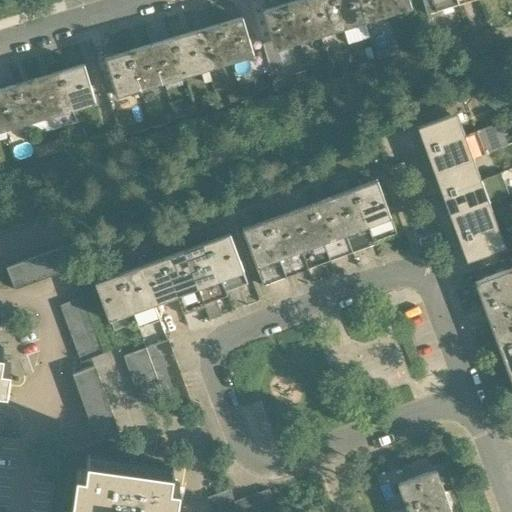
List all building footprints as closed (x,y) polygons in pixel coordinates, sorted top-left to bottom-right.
[(321,37),(309,0),(302,0),(286,5),(298,44),(321,37)] [(343,30),(334,0),(309,0),(321,37),(343,30)] [(366,23),(358,0),(334,0),(343,30),(366,23)] [(388,17),(383,0),(358,0),(366,23),(388,17)] [(408,0),(383,0),(388,17),(412,10),(408,0)] [(420,0),(426,16),(436,13),(431,0),(420,0)] [(459,6),(457,0),(431,0),(436,13),(459,6)] [(298,44),(286,5),(263,12),(275,50),(298,44)] [(242,18),(219,25),(229,59),(252,52),(245,27),(242,18)] [(196,32),(207,66),(229,59),(219,25),(196,32)] [(351,32),(359,59),(372,55),(364,28),(351,32)] [(174,38),(184,73),(207,66),(196,32),(174,38)] [(151,45),(161,79),(184,73),(174,38),(151,45)] [(161,79),(151,45),(129,52),(140,90),(163,84),(161,79)] [(140,90),(129,52),(105,58),(117,97),(140,90)] [(84,65),(61,72),(73,111),(96,104),(84,65)] [(208,70),(201,72),(204,83),(211,81),(208,70)] [(296,82),(307,79),(305,71),(294,74),(296,82)] [(73,111),(61,72),(38,79),(50,118),(73,111)] [(50,118),(38,79),(16,85),(28,125),(50,118)] [(243,98),(258,94),(254,80),(239,84),(243,98)] [(28,125),(16,85),(0,90),(0,114),(5,131),(28,125)] [(497,112),(505,101),(494,92),(485,103),(497,112)] [(238,93),(228,95),(230,102),(240,100),(238,93)] [(187,115),(182,99),(169,103),(174,119),(187,115)] [(427,151),(466,136),(458,114),(427,125),(418,127),(427,151)] [(466,136),(427,151),(435,173),(474,159),(474,158),(486,154),(478,132),(466,136)] [(488,152),(501,147),(496,132),(483,136),(488,152)] [(33,147),(37,159),(60,153),(56,140),(33,147)] [(474,159),(435,173),(443,195),(482,181),(474,159)] [(501,174),(482,181),(443,195),(451,217),(482,207),(509,196),(501,174)] [(376,181),(355,189),(375,242),(395,234),(396,237),(397,237),(376,181)] [(375,242),(355,189),(332,197),(352,253),(376,245),(375,242)] [(352,253),(332,197),(310,206),(330,261),(352,253)] [(309,269),(330,261),(310,206),(288,213),(309,269)] [(482,207),(451,217),(460,240),(468,262),(476,259),(498,252),(482,207)] [(309,269),(288,213),(266,222),(286,278),(309,270),(309,269)] [(286,278),(266,222),(259,224),(243,230),(246,238),(264,287),(286,278)] [(207,243),(225,293),(227,297),(228,297),(226,291),(246,284),(247,285),(248,285),(233,243),(230,234),(207,243)] [(225,293),(207,243),(185,251),(203,301),(225,293)] [(53,251),(61,274),(72,270),(64,247),(53,251)] [(41,255),(49,278),(61,274),(53,251),(41,255)] [(205,308),(203,301),(185,251),(163,259),(177,297),(184,316),(205,308)] [(30,260),(38,282),(49,278),(41,255),(30,260)] [(177,297),(163,259),(141,267),(155,305),(177,297)] [(18,264),(26,286),(38,282),(30,260),(18,264)] [(26,286),(18,264),(7,268),(15,291),(26,286)] [(118,276),(132,314),(138,332),(161,324),(155,305),(141,267),(118,276)] [(484,305),(511,295),(511,269),(484,280),(476,282),(484,305)] [(132,314),(118,276),(96,284),(110,322),(132,314)] [(511,295),(484,305),(492,328),(511,320),(511,295)] [(64,317),(87,309),(83,298),(60,306),(64,317)] [(87,309),(64,317),(68,329),(91,320),(87,309)] [(91,320),(68,329),(73,340),(95,332),(91,320)] [(511,320),(492,328),(500,350),(511,345),(511,320)] [(95,332),(73,340),(77,351),(99,343),(95,332)] [(150,360),(173,352),(169,340),(146,348),(150,360)] [(99,343),(77,351),(81,363),(104,355),(99,343)] [(511,345),(500,350),(508,372),(511,370),(511,345)] [(128,368),(150,360),(146,348),(124,357),(128,368)] [(177,363),(173,352),(150,360),(154,371),(177,363)] [(154,371),(150,360),(128,368),(132,379),(154,371)] [(177,363),(154,371),(158,383),(181,374),(177,363)] [(77,386),(99,378),(95,366),(73,375),(77,386)] [(158,383),(154,371),(132,379),(136,391),(158,383)] [(163,394),(185,386),(181,374),(158,383),(163,394)] [(99,378),(77,386),(81,398),(104,389),(99,378)] [(163,394),(158,383),(136,391),(140,402),(163,394)] [(167,405),(189,397),(185,386),(163,394),(167,405)] [(104,389),(81,398),(85,409),(108,401),(104,389)] [(189,397),(167,405),(171,416),(193,408),(189,397)] [(108,401),(85,409),(89,421),(112,412),(108,401)] [(131,417),(126,403),(113,409),(118,422),(131,417)] [(112,412),(89,421),(94,432),(116,424),(112,412)] [(116,424),(94,432),(98,444),(120,435),(116,424)] [(82,469),(75,511),(145,511),(147,502),(172,505),(175,483),(171,482),(172,472),(87,460),(86,470),(82,469)] [(399,484),(407,507),(445,493),(436,470),(399,484)] [(212,511),(235,502),(230,490),(207,498),(212,511)] [(258,494),(264,511),(277,511),(269,490),(258,494)] [(451,511),(445,493),(407,507),(408,511),(451,511)] [(264,511),(258,494),(246,498),(251,511),(264,511)] [(235,502),(238,511),(251,511),(246,498),(235,502)] [(212,511),(238,511),(235,502),(212,511)]
